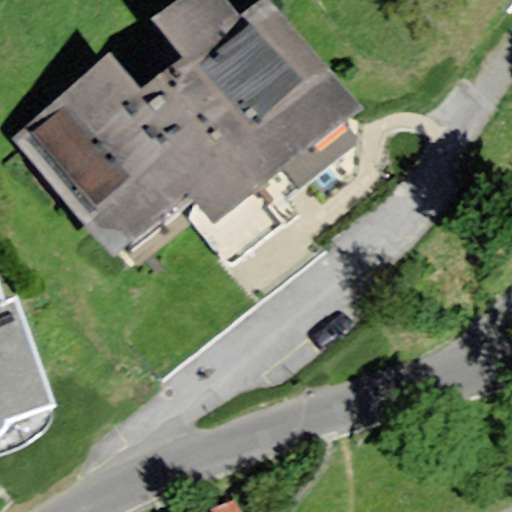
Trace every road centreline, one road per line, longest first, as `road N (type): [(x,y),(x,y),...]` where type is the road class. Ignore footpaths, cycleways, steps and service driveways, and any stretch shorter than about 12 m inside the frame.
road 1 (residential): [(159,472),(156,435),(178,403),(438,188)]
road 2 (residential): [(159,472),(511,358)]
